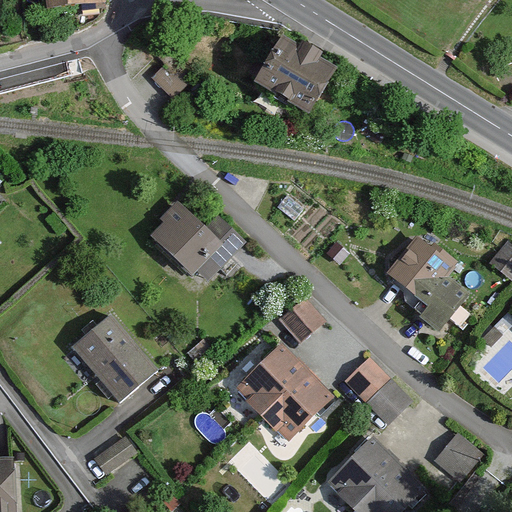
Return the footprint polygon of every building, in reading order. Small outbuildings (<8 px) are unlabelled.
[(38,0),(39,10),(102,5),(102,0),(38,0)] [(327,68),(275,35),(245,81),(296,115),(327,68)] [(175,61),(156,81),(174,98),(193,79),(175,61)] [(177,201),(147,233),(191,275),(194,272),(207,284),(247,242),(217,214),(205,228),(177,201)] [(457,267),(415,235),(384,275),(425,306),(418,316),(440,333),(470,293),(450,277),(457,267)] [(511,240),(492,263),(511,279),(511,240)] [(308,298),(283,318),(303,342),(328,322),(308,298)] [(158,368),(111,313),(71,348),(118,402),(158,368)] [(332,397),(280,344),(234,390),(287,442),(332,397)] [(416,401),(371,358),(346,383),(391,427),(416,401)] [(461,482),(485,455),(459,431),(434,457),(461,482)] [(401,511),(425,486),(371,437),(328,484),(358,511),(401,511)] [(125,439),(98,453),(110,475),(137,460),(125,439)] [(0,459),(0,511),(13,511),(11,459),(0,459)]
